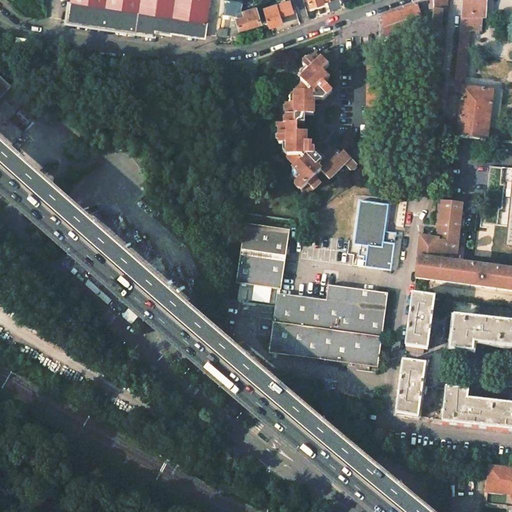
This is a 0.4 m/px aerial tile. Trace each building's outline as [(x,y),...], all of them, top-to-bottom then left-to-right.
[(71,0),(71,1),(207,21),(209,0),(71,0)] [(228,29),(227,36),(239,34),(240,29),(261,23),(256,7),(242,13),(242,2),(234,0),(224,0),(219,27),(228,29)] [(433,0),(434,9),(443,11),(444,0),(448,1),(448,0),(433,0)] [(462,0),(461,17),(483,16),(484,16),(485,0),(462,0)] [(71,1),(69,21),(153,33),(154,29),(204,37),(207,21),(71,1)] [(269,22),(270,26),(283,22),(278,3),(264,7),(266,12),(269,22)] [(417,3),(382,16),(382,39),(416,27),(413,17),(421,15),(417,3)] [(443,11),(434,9),(430,46),(439,46),(443,11)] [(483,16),(461,17),(460,32),(470,32),(481,31),(483,16)] [(228,29),(219,27),(218,35),(227,37),(227,36),(228,29)] [(470,32),(460,32),(455,76),(465,77),(470,32)] [(311,71),(302,80),(303,81),(296,88),(296,91),(296,104),(291,104),(287,104),(287,124),(297,124),(304,124),(305,117),(313,117),(314,106),(326,106),(332,101),(332,92),(324,84),(325,84),(330,78),(324,72),(330,66),(317,52),(304,64),(307,67),(311,71)] [(381,132),(382,62),(382,61),(367,61),(366,62),(366,132),(381,132)] [(307,67),(301,73),(302,80),(311,71),(307,67)] [(465,77),(455,76),(454,87),(463,88),(463,87),(464,87),(465,77)] [(0,99),(11,88),(0,77),(0,99)] [(464,87),(463,87),(463,88),(457,137),(487,141),(493,91),(464,87)] [(326,154),(318,145),(317,145),(307,144),(305,144),(305,139),(306,133),(304,133),(297,133),(297,124),(287,124),(280,124),(279,144),(283,144),(288,144),(288,159),(295,167),(292,169),(301,178),(298,181),(295,184),(308,196),(321,184),(315,178),(321,172),(329,180),(344,165),(350,171),(356,166),(344,153),(341,155),(337,158),(331,151),(327,155),(326,154)] [(511,228),(511,218),(511,170),(491,168),(486,225),(511,228)] [(301,178),(292,169),(292,175),(298,181),(301,178)] [(360,255),(366,256),(366,261),(368,261),(367,268),(392,271),(396,234),(385,232),(389,206),(361,202),(355,246),(362,247),(360,255)] [(462,204),(442,202),(438,240),(421,237),(418,259),(456,262),(457,255),(460,219),(462,204)] [(246,225),(237,284),(282,291),(290,231),(246,225)] [(511,270),(456,262),(418,259),(415,280),(511,292),(511,270)] [(327,303),(277,295),(269,354),(378,370),(388,295),(329,286),(327,303)] [(434,298),(413,296),(406,351),(423,353),(424,349),(427,349),(430,327),(424,326),(425,320),(431,321),(434,298)] [(511,323),(455,317),(451,349),(472,351),(474,342),(511,346),(511,323)] [(422,360),(405,357),(397,415),(418,418),(421,394),(414,393),(415,387),(422,387),(422,386),(425,365),(421,365),(422,360)] [(468,391),(447,388),(443,421),(511,428),(511,405),(467,400),(468,391)] [(371,403),(372,404),(372,403),(373,396),(362,395),(361,402),(371,403)] [(511,473),(490,471),(485,503),(511,506),(511,473)]
